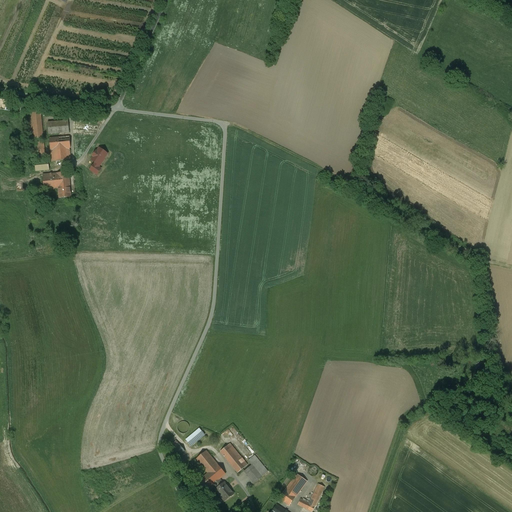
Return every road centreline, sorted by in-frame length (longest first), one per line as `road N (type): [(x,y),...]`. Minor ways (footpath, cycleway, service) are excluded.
road 1 (unclassified): [(189,511),(159,446),(215,302),(226,133),(213,122),(117,110)]
road 2 (unclassified): [(166,0),(117,110)]
